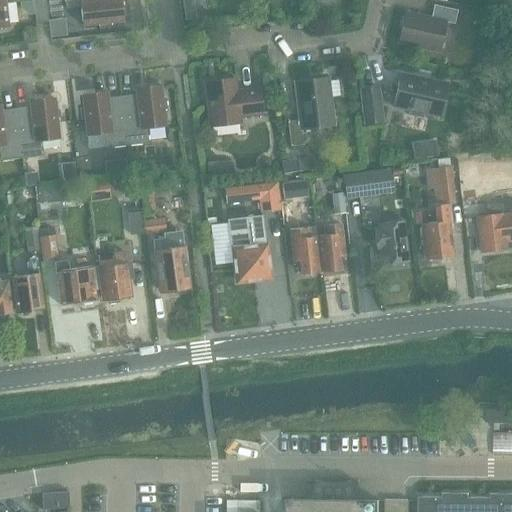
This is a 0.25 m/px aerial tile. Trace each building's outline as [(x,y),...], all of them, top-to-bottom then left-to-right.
[(33,0),(36,23),(49,21),(49,20),(47,8),(46,0),(33,0)] [(65,0),(66,9),(81,7),(83,25),(99,23),(99,27),(111,26),(111,22),(123,21),(121,1),(120,0),(65,0)] [(193,0),(181,0),(183,13),(195,12),(193,0)] [(6,1),(0,1),(0,27),(8,26),(6,1)] [(399,42),(438,51),(445,21),(454,23),(457,10),(434,5),(431,18),(405,13),(404,16),(401,18),(400,25),(402,27),(399,42)] [(409,110),(408,115),(423,118),(424,113),(440,117),(448,83),(400,73),(398,84),(393,107),(409,110)] [(204,82),(210,126),(241,123),(240,117),(262,114),(260,87),(237,90),(236,78),(204,82)] [(288,121),(291,146),(303,145),(302,129),(333,125),(328,78),(295,82),(300,120),(288,121)] [(136,94),(122,96),(128,145),(149,143),(147,127),(165,125),(164,110),(167,109),(166,97),(162,97),(161,86),(136,89),(136,94)] [(360,89),(364,123),(382,121),(378,87),(360,89)] [(128,145),(122,96),(108,97),(107,92),(82,95),(83,107),(80,107),(81,119),(85,119),(87,135),(105,133),(107,148),(128,145)] [(30,107),(16,108),(22,158),(43,155),(41,140),(59,138),(58,122),(61,122),(60,109),(56,110),(55,98),(37,100),(30,101),(30,107)] [(22,158),(16,108),(2,110),(1,104),(0,104),(0,153),(1,160),(22,158)] [(438,144),(439,127),(415,125),(414,143),(438,144)] [(449,157),(437,159),(438,162),(438,169),(450,167),(450,161),(449,157)] [(462,159),(464,180),(477,179),(475,157),(462,159)] [(125,158),(115,160),(116,173),(127,171),(125,158)] [(220,161),(208,162),(208,175),(221,174),(220,161)] [(61,165),(62,182),(75,181),(73,165),(61,165)] [(422,224),(422,227),(420,230),(420,237),(423,238),(426,259),(443,257),(453,256),(451,236),(452,236),(449,205),(454,204),(450,167),(438,169),(442,205),(436,205),(438,222),(422,224)] [(389,171),(363,175),(366,196),(392,192),(395,192),(399,221),(401,221),(402,226),(410,225),(402,169),(389,171)] [(35,170),(23,172),(25,185),(37,183),(35,170)] [(366,196),(363,175),(346,177),(349,198),(359,197),(366,196)] [(255,184),(226,187),(227,203),(258,199),(260,211),(262,211),(281,209),(278,181),(257,183),(255,184)] [(305,181),(282,184),(284,199),(307,196),(305,181)] [(68,199),(66,183),(34,185),(35,203),(68,199)] [(142,196),(144,215),(155,214),(152,187),(141,187),(142,196)] [(418,192),(408,193),(410,201),(419,200),(418,192)] [(332,195),(334,214),(345,213),(343,199),(342,194),(332,195)] [(476,217),(480,251),(500,249),(499,243),(511,241),(511,200),(487,203),(488,216),(476,217)] [(201,241),(218,240),(216,211),(199,212),(201,241)] [(127,213),(129,235),(143,235),(141,212),(127,213)] [(260,215),(230,219),(233,247),(230,248),(232,263),(235,262),(238,283),(252,281),(270,278),(268,266),(269,265),(269,262),(268,262),(266,247),(262,214),(260,215)] [(143,219),(145,234),(166,231),(165,217),(155,218),(143,219)] [(378,229),(374,230),(376,245),(377,249),(380,249),(382,264),(406,261),(401,221),(378,224),(378,229)] [(324,236),(316,237),(321,272),(338,270),(340,269),(338,256),(343,255),(339,225),(328,226),(323,227),(324,236)] [(300,230),(290,231),(293,262),(300,261),(301,274),(321,272),(316,237),(315,226),(300,228),(300,230)] [(26,252),(40,250),(42,259),(52,257),(58,257),(55,235),(39,237),(38,227),(24,229),(26,252)] [(154,241),(160,292),(189,289),(186,263),(188,262),(186,248),(170,250),(169,239),(167,240),(154,241)] [(97,263),(102,300),(121,297),(129,296),(125,268),(124,268),(122,255),(112,256),(113,261),(97,263)] [(32,275),(10,277),(15,311),(32,309),(43,308),(36,258),(28,259),(30,271),(31,271),(32,275)] [(53,263),(59,306),(78,303),(96,301),(91,267),(68,270),(68,261),(53,263)] [(0,313),(11,313),(7,282),(0,283),(0,313)] [(511,409),(492,409),(484,409),(484,422),(493,422),(511,422),(511,409)] [(511,432),(492,433),(492,455),(511,455),(511,432)] [(23,464),(24,477),(51,474),(50,461),(23,464)] [(38,511),(69,511),(68,491),(42,492),(43,509),(38,509),(38,511)] [(290,500),(289,511),(511,511),(511,494),(491,494),(491,498),(469,498),(469,494),(443,493),(443,497),(419,497),(419,501),(418,511),(378,511),(379,501),(290,500)] [(408,511),(409,501),(386,501),(385,511),(408,511)] [(236,502),(227,502),(226,511),(259,511),(260,502),(236,502)]
